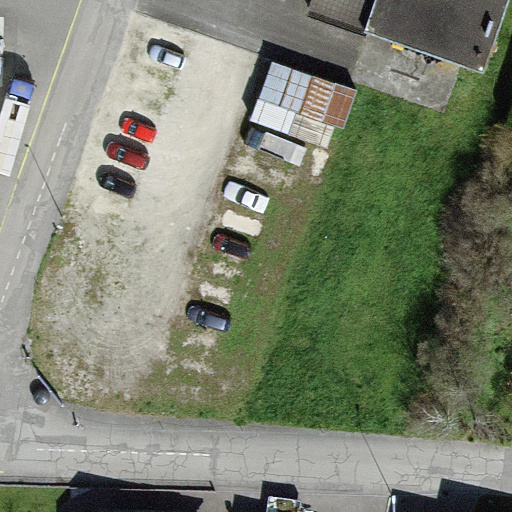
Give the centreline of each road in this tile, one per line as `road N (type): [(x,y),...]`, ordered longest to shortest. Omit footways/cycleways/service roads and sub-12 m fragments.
road 1 (residential): [(0,449),(253,455),(511,475)]
road 2 (residential): [(0,305),(105,0)]
